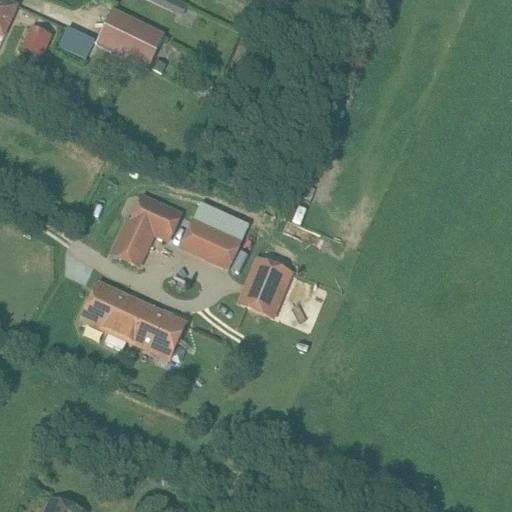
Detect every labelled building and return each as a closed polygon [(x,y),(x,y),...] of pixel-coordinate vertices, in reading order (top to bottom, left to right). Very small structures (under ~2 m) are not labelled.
[(17,9),(0,1),(0,16),(11,22),(17,9)] [(146,69),(163,35),(111,9),(94,43),(146,69)] [(0,37),(3,39),(11,22),(0,16),(0,37)] [(51,38),(34,31),(24,54),(40,61),(51,38)] [(180,218),(143,200),(132,225),(132,226),(154,236),(169,243),(180,218)] [(154,236),(132,226),(132,225),(129,223),(113,257),(139,269),(154,236)] [(241,245),(194,224),(182,249),(229,271),(241,245)] [(289,275),(260,263),(241,307),(271,320),(289,275)] [(156,314),(99,289),(83,322),(110,335),(105,346),(123,354),(128,343),(140,348),(156,314)] [(185,328),(156,314),(140,348),(169,362),(185,328)] [(206,408),(198,413),(203,420),(211,415),(206,408)] [(75,511),(52,503),(48,511),(75,511)]
